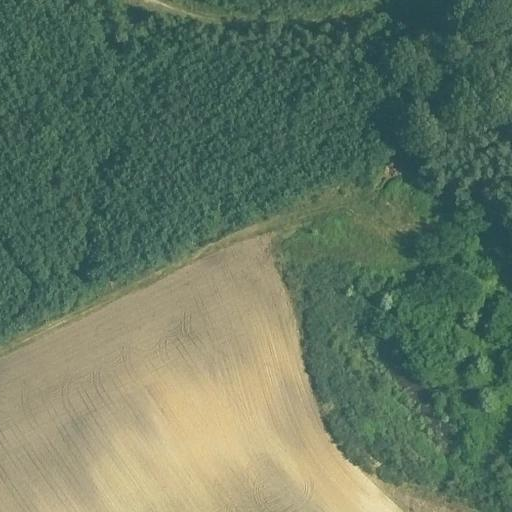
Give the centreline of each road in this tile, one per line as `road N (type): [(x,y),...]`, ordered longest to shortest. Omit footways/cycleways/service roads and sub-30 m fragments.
road 1 (track): [(483,511),(387,498),(321,361),(245,239),(0,359)]
road 2 (track): [(434,0),(366,25),(188,15),(164,0)]
